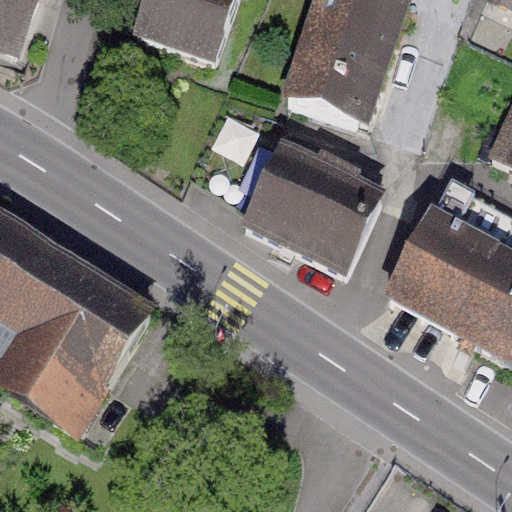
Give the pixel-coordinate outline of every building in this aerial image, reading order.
[(0,0),(0,47),(22,56),(45,0),(0,0)] [(145,0),(130,40),(205,68),(229,0),(145,0)] [(365,132),(406,0),(319,0),(286,106),(365,132)] [(511,126),(484,176),(511,191),(511,126)] [(286,145),(241,225),(341,281),(386,201),(286,145)] [(161,315),(0,213),(0,338),(104,404),(161,315)] [(511,264),(430,219),(384,302),(511,373),(511,264)]
